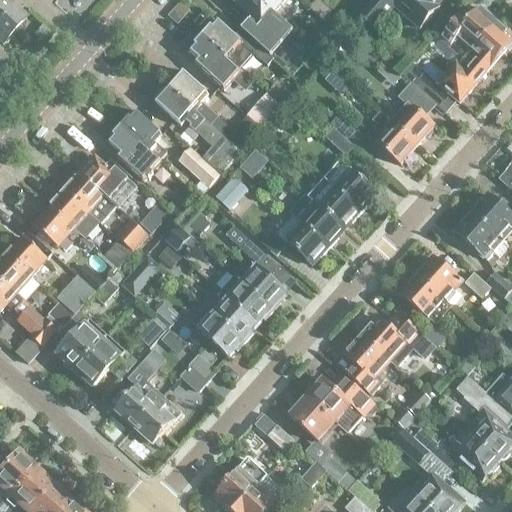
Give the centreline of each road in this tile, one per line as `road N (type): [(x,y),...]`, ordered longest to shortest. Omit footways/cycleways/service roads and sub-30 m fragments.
road 1 (residential): [(155,505),(511,104)]
road 2 (residential): [(155,505),(0,370)]
road 3 (tertiary): [(0,153),(136,0)]
